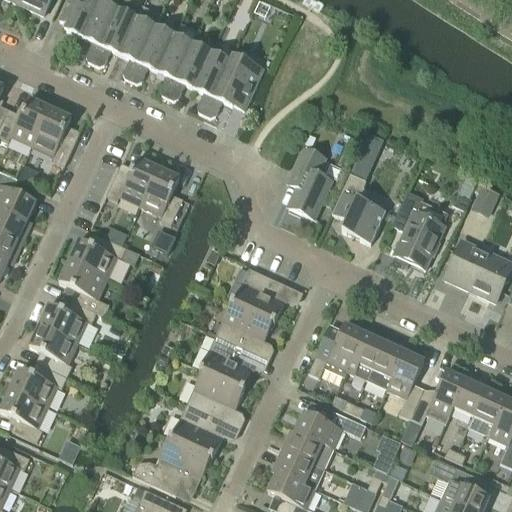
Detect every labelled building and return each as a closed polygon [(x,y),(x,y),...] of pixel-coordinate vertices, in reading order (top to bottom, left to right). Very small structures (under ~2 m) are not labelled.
[(21,0),(18,8),(43,20),(51,0),(21,0)] [(63,33),(82,42),(100,6),(102,0),(101,0),(69,0),(59,25),(66,28),(63,33)] [(120,59),(136,23),(142,10),(123,2),(118,14),(93,69),(98,71),(103,69),(110,55),(120,59)] [(87,66),(93,69),(118,14),(100,6),(82,42),(92,46),(85,61),(87,66)] [(130,86),(155,31),(160,19),(142,10),(136,23),(120,59),(129,63),(122,78),(124,83),(130,86)] [(147,72),(156,76),(173,39),(155,31),(130,86),(135,88),(141,86),(147,72)] [(161,100),(167,103),(192,48),(173,39),(156,76),(166,80),(159,95),(161,100)] [(184,89),(194,93),(210,57),(192,48),(167,103),(172,105),(178,103),(184,89)] [(228,65),(210,57),(194,93),(203,97),(196,112),(198,117),(204,120),(228,65)] [(231,60),(228,65),(204,120),(209,122),(215,120),(221,106),(231,111),(232,109),(243,115),(262,74),(231,60)] [(0,132),(8,114),(0,110),(0,96),(3,91),(0,89),(0,132)] [(11,142),(32,151),(49,113),(28,103),(20,120),(8,114),(0,132),(0,142),(9,146),(11,142)] [(52,161),(50,165),(64,171),(76,145),(63,139),(70,122),(49,113),(32,151),(52,161)] [(300,185),(296,193),(287,212),(313,223),(330,186),(317,180),(324,163),(303,153),(291,181),(300,185)] [(367,180),(376,160),(360,153),(351,173),(367,180)] [(119,202),(140,211),(157,173),(136,163),(128,180),(117,174),(105,201),(117,206),(119,202)] [(171,199),(179,182),(157,173),(140,211),(161,221),(159,225),(170,230),(182,204),(171,199)] [(12,182),(0,176),(0,213),(26,226),(35,206),(7,193),(12,182)] [(370,250),(385,217),(369,209),(362,192),(365,186),(349,179),(331,219),(345,226),(340,236),(370,250)] [(481,190),(470,214),(488,222),(499,199),(481,190)] [(444,231),(442,230),(447,219),(422,207),(423,204),(406,196),(391,230),(403,236),(392,260),(424,274),(444,231)] [(469,204),(457,198),(451,210),(463,216),(469,204)] [(0,238),(21,248),(28,234),(23,232),(26,226),(0,213),(0,238)] [(0,238),(0,263),(7,267),(10,261),(14,263),(21,248),(0,238)] [(78,244),(67,267),(106,284),(116,263),(120,264),(126,253),(100,241),(94,252),(78,244)] [(494,307),(511,269),(461,245),(444,283),(494,307)] [(211,253),(205,266),(214,270),(220,257),(219,257),(211,253)] [(75,295),(70,306),(96,318),(103,321),(108,310),(97,304),(106,284),(67,267),(58,287),(75,295)] [(232,308),(272,326),(271,328),(273,329),(284,307),(275,303),(277,298),(281,297),(284,290),(248,273),(233,306),(232,308)] [(231,305),(215,341),(251,357),(254,351),(252,347),(254,343),(263,346),(271,328),(272,326),(232,308),(233,306),(231,305)] [(48,309),(38,331),(76,349),(86,327),(91,329),(96,318),(70,306),(65,317),(48,309)] [(323,373),(342,381),(345,375),(363,337),(344,328),(331,357),(319,351),(307,378),(319,383),(323,373)] [(67,369),(76,349),(38,331),(28,351),(45,359),(40,370),(66,382),(71,371),(67,369)] [(366,385),(371,374),(386,342),(371,336),(369,340),(363,337),(345,375),(366,385)] [(248,364),(251,357),(215,341),(198,376),(201,377),(201,375),(242,392),(250,374),(242,370),(244,365),(248,364)] [(400,349),(386,342),(371,374),(366,385),(386,394),(391,384),(392,384),(404,356),(398,353),(400,349)] [(123,357),(113,352),(109,361),(119,366),(123,357)] [(398,419),(410,425),(421,398),(410,393),(423,365),(404,356),(392,384),(391,384),(386,394),(405,403),(398,419)] [(155,367),(165,371),(169,363),(158,359),(155,367)] [(18,373),(8,396),(47,413),(57,391),(61,393),(66,382),(40,370),(35,381),(18,373)] [(201,375),(201,377),(186,409),(222,426),(225,419),(223,416),(225,411),(234,415),(244,393),(242,392),(201,375)] [(451,411),(464,384),(445,375),(432,403),(421,398),(410,425),(421,430),(425,421),(443,429),(451,411)] [(451,411),(472,421),(487,389),(473,382),(471,387),(464,384),(451,411)] [(487,389),(472,421),(467,432),(488,442),(506,403),(500,400),(502,396),(487,389)] [(38,433),(47,413),(8,396),(0,412),(0,416),(16,423),(10,435),(36,447),(42,435),(38,433)] [(511,405),(506,403),(488,442),(507,450),(500,466),(511,471),(511,405)] [(342,414),(351,418),(355,409),(346,405),(342,414)] [(219,432),(222,426),(186,409),(171,441),(170,443),(210,461),(209,463),(211,464),(221,442),(213,438),(215,434),(219,432)] [(360,422),(363,414),(355,409),(351,418),(360,422)] [(303,417),(295,435),(333,453),(342,434),(360,442),(365,431),(336,418),(331,429),(303,417)] [(280,454),(323,474),(333,453),(295,435),(292,442),(287,440),(280,454)] [(210,461),(170,443),(171,441),(169,440),(153,475),(137,468),(132,480),(170,498),(175,487),(188,493),(191,486),(190,482),(192,478),(201,482),(209,463),(210,461)] [(376,454),(393,462),(399,448),(382,440),(376,454)] [(403,450),(397,463),(409,469),(415,456),(403,450)] [(0,489),(10,494),(19,473),(24,475),(29,463),(3,451),(0,457),(0,489)] [(444,461),(452,465),(456,456),(447,452),(444,461)] [(278,471),(275,477),(314,495),(323,474),(280,454),(274,469),(278,471)] [(456,456),(452,465),(461,469),(465,460),(456,456)] [(441,504),(452,509),(458,511),(483,511),(489,502),(461,489),(466,478),(436,464),(429,478),(449,487),(441,504)] [(381,485),(384,486),(387,479),(376,474),(370,485),(366,494),(375,498),(379,489),(381,485)] [(305,511),(314,495),(275,477),(266,496),(294,509),(292,511),(305,511)] [(386,487),(380,500),(389,504),(398,484),(387,479),(384,486),(386,487)] [(369,511),(375,499),(351,488),(344,505),(359,511),(369,511)] [(0,511),(10,494),(0,489),(0,511)] [(173,511),(175,509),(144,495),(135,511),(173,511)] [(376,509),(382,511),(385,511),(389,504),(380,500),(376,509)]
